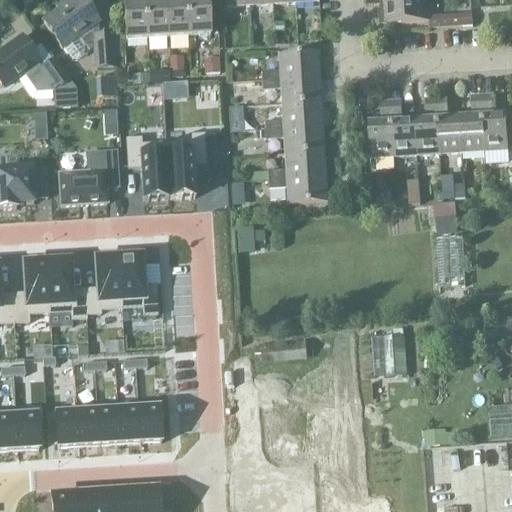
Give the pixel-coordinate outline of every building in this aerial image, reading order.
[(80,0),(45,25),(63,51),(64,51),(72,62),(77,63),(84,58),(85,54),(83,50),(86,48),(91,54),(96,51),(97,71),(114,70),(114,66),(113,49),(112,39),(100,40),(100,27),(80,0)] [(127,44),(148,42),(144,0),(136,0),(137,3),(124,4),(127,44)] [(169,41),(166,1),(153,2),(152,0),(144,0),(148,42),(169,41)] [(169,41),(190,39),(187,0),(179,0),(180,0),(166,1),(169,41)] [(187,0),(190,39),(204,39),(211,38),(208,0),(187,0)] [(249,9),(248,0),(225,0),(226,11),(249,9)] [(272,8),(271,0),(248,0),(249,9),(272,8)] [(420,15),(420,2),(385,4),(385,14),(382,14),(379,17),(380,27),(430,24),(430,14),(420,15)] [(23,41),(0,56),(0,85),(4,91),(24,77),(37,95),(55,94),(56,111),(77,110),(76,93),(56,64),(41,75),(37,68),(40,66),(23,41)] [(125,49),(113,49),(114,66),(125,66),(125,49)] [(263,84),(320,81),(318,57),(279,59),(280,74),(262,75),(263,84)] [(282,108),(321,106),(320,81),(263,84),(263,94),(281,93),(282,108)] [(481,98),(485,154),(507,153),(505,119),(492,119),(492,113),(493,113),(493,97),(481,98)] [(462,156),(485,154),(481,98),(471,99),(472,115),(474,115),(475,120),(460,121),(462,156)] [(462,156),(460,121),(447,122),(447,116),(448,116),(447,100),(436,101),(439,157),(462,156)] [(416,158),(439,157),(436,101),(425,101),(426,117),(428,117),(428,123),(414,124),(416,158)] [(370,161),(393,160),(390,103),(380,104),(381,119),(383,119),(384,125),(368,126),(370,161)] [(416,158),(414,124),(401,125),(400,118),(402,118),(401,103),(390,103),(393,160),(416,158)] [(265,133),(322,130),(321,106),(282,108),(283,124),(264,125),(265,133)] [(363,114),(355,114),(356,129),(364,129),(363,114)] [(284,157),(323,155),(322,130),(265,133),(265,144),(284,143),(284,157)] [(190,145),(166,146),(169,202),(180,201),(180,202),(182,202),(182,201),(190,201),(190,202),(191,202),(191,201),(195,201),(194,177),(195,177),(194,176),(193,172),(194,172),(194,171),(193,171),(193,168),(206,167),(204,138),(190,139),(190,145)] [(141,142),(127,142),(128,172),(141,171),(141,174),(140,174),(140,175),(141,175),(142,179),(141,179),(141,181),(142,180),(143,204),(147,204),(149,204),(149,203),(156,203),(156,204),(158,204),(158,203),(169,202),(166,146),(141,148),(141,142)] [(88,176),(59,178),(61,210),(79,208),(79,209),(90,208),(107,207),(106,192),(118,191),(116,155),(87,157),(88,176)] [(285,172),(267,173),(267,183),(325,180),(323,155),(284,157),(285,172)] [(0,213),(17,212),(16,208),(34,207),(34,203),(33,198),(47,198),(46,172),(32,173),(31,167),(8,169),(8,174),(0,174),(0,213)] [(325,180),(267,183),(268,193),(286,193),(287,206),(326,204),(325,180)] [(433,206),(435,225),(444,224),(442,205),(433,206)] [(438,290),(465,289),(463,240),(436,241),(438,290)] [(144,319),(158,318),(156,289),(143,290),(141,260),(119,262),(122,312),(143,311),(144,319)] [(96,263),(98,292),(85,293),(86,318),(101,318),(101,314),(122,312),(119,262),(96,263)] [(24,267),(26,297),(13,298),(15,327),(29,326),(29,318),(51,317),(47,265),(45,266),(24,267)] [(51,317),(71,315),(72,323),(87,322),(85,293),(71,294),(69,265),(48,266),(48,265),(47,265),(51,317)] [(0,327),(14,327),(13,298),(0,298),(0,327)] [(341,328),(308,329),(309,342),(341,341),(341,328)] [(384,380),(407,378),(405,337),(382,338),(384,380)] [(267,374),(265,374),(266,394),(312,390),(310,360),(301,361),(300,348),(274,350),(275,363),(266,363),(267,374)] [(55,361),(43,362),(43,370),(56,369),(55,361)] [(147,363),(135,364),(136,372),(148,371),(147,363)] [(135,364),(123,365),(124,373),(136,372),(135,364)] [(94,366),(83,367),(83,375),(95,374),(94,366)] [(106,366),(94,366),(95,374),(107,374),(106,366)] [(13,371),(1,372),(2,380),(14,379),(13,371)] [(25,371),(13,371),(14,379),(25,379),(25,371)] [(353,407),(341,408),(341,416),(353,415),(353,407)] [(492,441),(511,439),(511,407),(489,409),(492,441)] [(159,410),(138,412),(140,447),(162,446),(159,410)] [(319,410),(267,413),(272,473),(323,470),(319,410)] [(138,412),(118,413),(120,448),(140,447),(138,412)] [(118,413),(97,414),(99,450),(120,448),(118,413)] [(97,414),(77,415),(79,451),(99,450),(97,414)] [(77,415),(55,417),(58,452),(79,451),(77,415)] [(353,415),(341,416),(342,424),(354,423),(353,415)] [(37,418),(16,419),(18,454),(39,453),(37,418)] [(16,419),(0,419),(0,455),(18,454),(16,419)] [(354,423),(342,424),(343,432),(355,431),(354,423)] [(355,444),(343,445),(344,453),(356,452),(355,444)] [(356,452),(344,453),(345,461),(356,460),(356,452)] [(356,460),(345,461),(345,468),(357,468),(356,460)] [(316,508),(314,509),(313,511),(359,511),(358,495),(349,496),(349,483),(323,485),(324,498),(315,498),(316,508)] [(138,511),(159,511),(158,493),(137,494),(138,511)] [(138,511),(137,494),(122,495),(116,496),(116,511),(138,511)] [(95,497),(95,511),(116,511),(116,496),(110,496),(95,497)] [(95,511),(95,497),(74,498),(75,511),(95,511)] [(75,511),(74,498),(52,499),(52,511),(75,511)]
